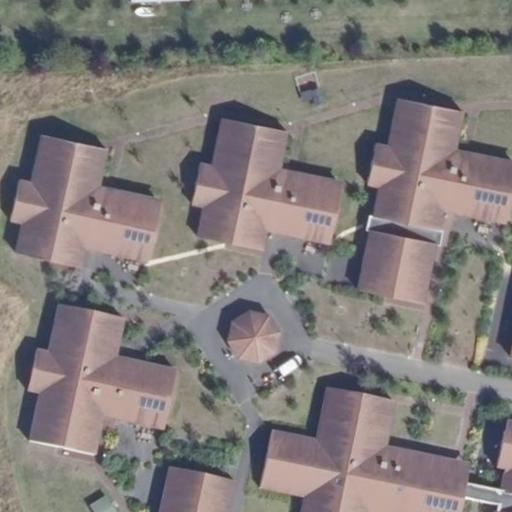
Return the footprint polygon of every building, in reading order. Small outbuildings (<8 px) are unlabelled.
[(132,0),(133,10),(321,0),(132,0)] [(503,194),(509,165),(467,157),(466,159),(450,156),(458,115),(429,110),(428,117),(420,116),(422,108),(393,102),(384,151),(372,148),(364,189),(375,191),(370,221),(398,227),(400,219),(408,220),(406,229),(435,234),(439,214),(500,227),(507,195),(503,194)] [(329,215),(335,186),(291,178),(291,181),(275,178),(283,137),(255,131),(253,139),(246,138),(247,130),(219,124),(209,171),(197,168),(189,209),(201,211),(195,242),(223,248),(225,240),(233,242),(231,250),(259,255),(263,236),(326,248),(333,216),(329,215)] [(147,234),(153,205),(110,196),(110,200),(94,197),(102,156),(73,150),(72,158),(64,156),(66,148),(37,142),(28,190),(16,187),(7,228),(20,230),(14,261),(42,267),(44,258),(51,260),(50,268),(78,274),(82,254),(145,267),(151,235),(147,234)] [(432,247),(435,234),(406,229),(408,220),(400,219),(398,227),(370,221),(367,234),(432,247)] [(420,308),(432,247),(367,234),(355,295),(420,308)] [(173,377),(124,366),(123,370),(112,368),(121,325),(56,311),(46,359),(33,357),(25,396),(37,399),(27,448),(92,461),(102,413),(116,416),(114,425),(161,435),(173,377)] [(271,355),(275,337),(265,322),(247,319),(232,327),(227,345),(238,360),(255,364),(271,355)] [(458,511),(461,502),(496,509),(495,511),(511,511),(511,437),(501,435),(494,471),(503,473),(499,495),(435,482),(439,463),(383,452),(392,407),(363,401),(361,407),(353,405),(354,401),(324,395),(314,446),(269,436),(258,493),(303,502),(301,511),(458,511)] [(511,437),(511,427),(503,426),(501,435),(511,437)] [(227,511),(233,487),(167,473),(159,511),(227,511)] [(85,506),(88,511),(112,511),(102,496),(85,506)]
